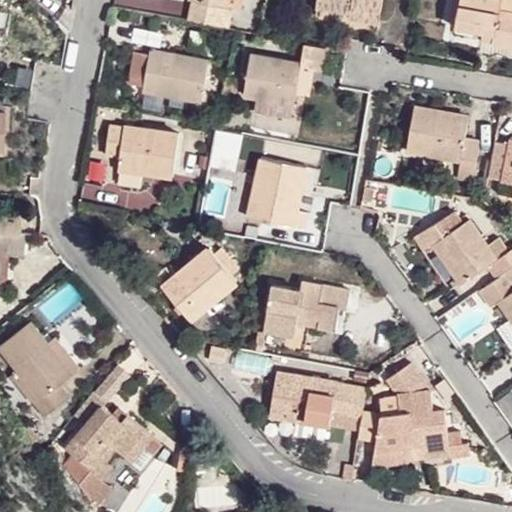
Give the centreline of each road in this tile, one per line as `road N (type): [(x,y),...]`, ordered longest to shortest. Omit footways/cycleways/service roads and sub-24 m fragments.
road 1 (residential): [(89,0),(56,181),(56,203),(74,239),(272,472),(297,487),(442,511)]
road 2 (residential): [(358,236),(511,458)]
road 3 (residential): [(350,61),(511,86)]
